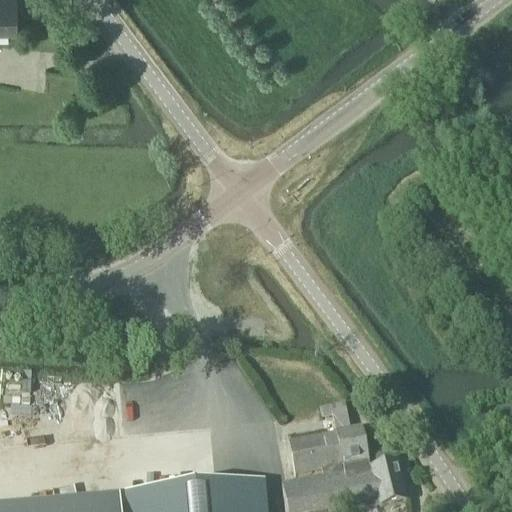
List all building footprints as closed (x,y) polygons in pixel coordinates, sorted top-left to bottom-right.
[(0,0),(0,30),(15,30),(14,0),(0,0)] [(322,478),(369,470),(361,429),(350,431),(345,405),(331,408),(332,417),(322,419),(325,436),(288,443),(295,478),(321,473),(322,478)] [(379,510),(406,503),(398,464),(369,470),(322,478),(281,486),(286,511),(365,511),(379,509),(379,510)] [(266,511),(264,484),(123,497),(124,511),(266,511)] [(119,511),(118,496),(0,505),(0,511),(119,511)]
